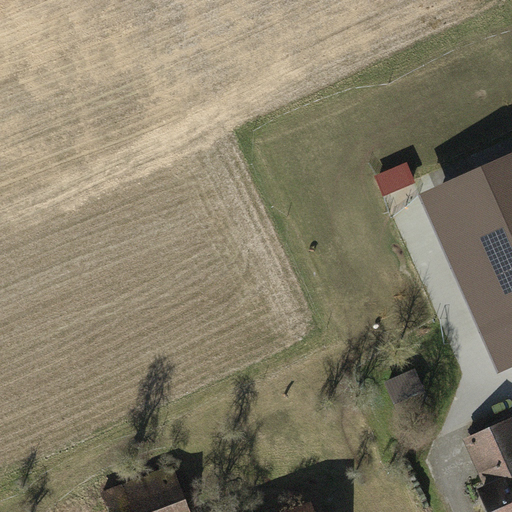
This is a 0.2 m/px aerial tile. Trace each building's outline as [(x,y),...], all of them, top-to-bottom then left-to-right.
[(511,162),(437,196),(505,349),(511,345),(511,162)] [(397,400),(427,383),(416,364),(386,381),(397,400)] [(267,437),(298,422),(288,401),(256,415),(267,437)] [(511,511),(511,422),(464,444),(482,485),(474,489),(484,511),(511,511)] [(190,511),(173,465),(101,492),(108,511),(190,511)]
